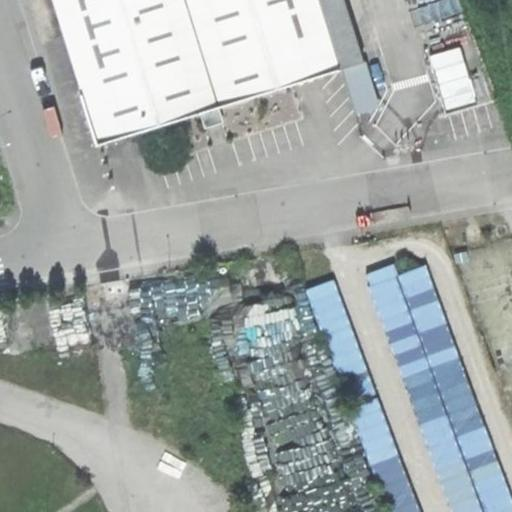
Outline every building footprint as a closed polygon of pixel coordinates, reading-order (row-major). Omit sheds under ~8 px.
[(52,0),(98,146),(203,113),(216,109),(340,71),(317,0),(52,0)] [(364,63),(342,70),(356,114),(378,107),(364,63)] [(438,67),(443,107),(473,103),(468,63),(438,67)] [(221,123),(216,109),(203,113),(207,127),(214,125),(221,123)] [(511,511),(511,500),(437,261),(400,272),(397,263),(375,270),(450,511),(511,511)] [(365,417),(393,511),(424,511),(393,408),(365,417)]
